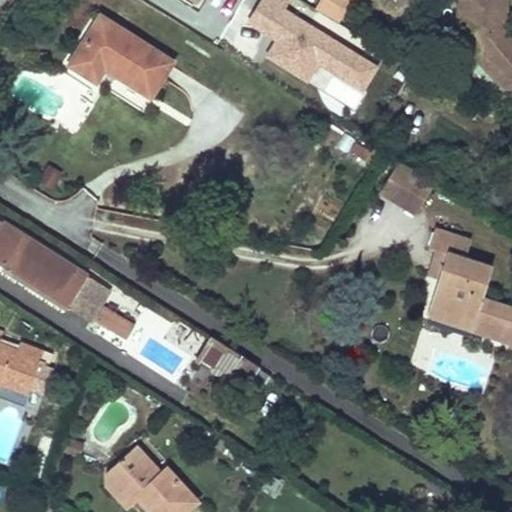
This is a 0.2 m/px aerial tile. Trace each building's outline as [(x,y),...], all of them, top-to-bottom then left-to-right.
[(284,0),(278,0),(267,20),(310,47),(301,60),(344,86),(366,51),(284,0)] [(462,0),(463,32),(482,56),(511,92),(511,90),(511,25),(507,19),(506,0),(462,0)] [(420,1),(391,48),(417,63),(430,44),(418,38),(434,11),(420,1)] [(104,14),(72,64),(97,80),(107,65),(153,95),(175,60),(104,14)] [(511,92),(482,56),(471,64),(500,100),(511,92)] [(434,182),(398,160),(380,189),(416,212),(434,182)] [(45,164),(39,181),(54,187),(60,169),(45,164)] [(473,241),(438,229),(432,247),(439,250),(448,252),(440,277),(431,303),(478,317),(474,326),(511,337),(511,305),(486,296),(496,266),(468,256),(473,241)] [(25,232),(5,265),(69,306),(89,274),(25,232)] [(439,250),(431,275),(440,277),(448,252),(439,250)] [(478,317),(431,303),(429,311),(474,326),(478,317)] [(106,306),(98,321),(129,337),(136,323),(106,306)] [(216,337),(213,335),(198,359),(221,373),(217,379),(227,385),(230,379),(246,389),(260,367),(261,366),(216,337)] [(0,381),(29,393),(42,358),(52,362),(55,353),(22,341),(19,350),(0,343),(2,340),(0,339),(0,381)] [(0,381),(0,389),(26,400),(29,393),(0,381)] [(149,393),(138,386),(130,399),(142,406),(149,393)] [(82,443),(68,437),(63,449),(78,455),(82,443)] [(233,446),(220,438),(213,447),(226,455),(233,446)] [(137,446),(130,452),(143,466),(150,460),(137,446)] [(109,485),(121,498),(135,497),(137,500),(141,497),(155,511),(185,511),(200,499),(168,465),(160,471),(150,460),(143,466),(130,452),(110,469),(109,485)] [(135,497),(121,498),(130,507),(137,500),(135,497)]
